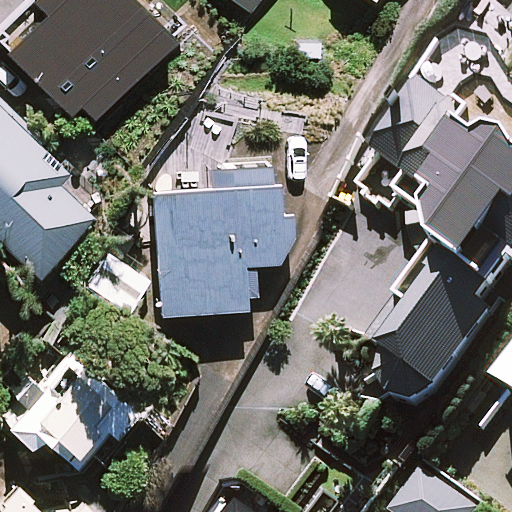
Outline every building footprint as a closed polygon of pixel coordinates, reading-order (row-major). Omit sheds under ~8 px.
[(157,61),(190,27),(162,0),(17,0),(0,17),(0,28),(70,99),(81,88),(95,102),(147,51),(157,61)] [(441,392),(445,387),(511,286),(511,16),(487,0),(476,0),(446,46),(434,39),(332,194),(360,212),(370,197),(441,244),(377,342),(374,346),(372,353),(371,360),(371,367),(372,374),(375,381),(378,387),(383,393),(388,397),(395,401),(401,403),(408,405),(415,404),(423,403),(429,401),(435,397),(441,392)] [(102,202),(0,94),(0,229),(34,266),(102,202)] [(277,183),(275,160),(232,162),(233,182),(153,186),(160,305),(244,300),(242,256),(280,254),(284,250),(286,245),(289,241),(290,236),(292,231),(292,225),(292,220),(292,215),(291,210),(290,205),(288,200),(286,195),(283,191),(280,187),(277,183)] [(8,417),(39,444),(43,439),(67,461),(99,425),(110,434),(117,441),(142,413),(68,347),(36,383),(25,373),(12,389),(23,399),(8,417)] [(511,355),(494,380),(511,392),(511,355)] [(483,511),(480,509),(422,469),(392,511),(483,511)] [(64,511),(43,511),(15,487),(0,503),(0,511),(88,511),(75,500),(64,511)]
